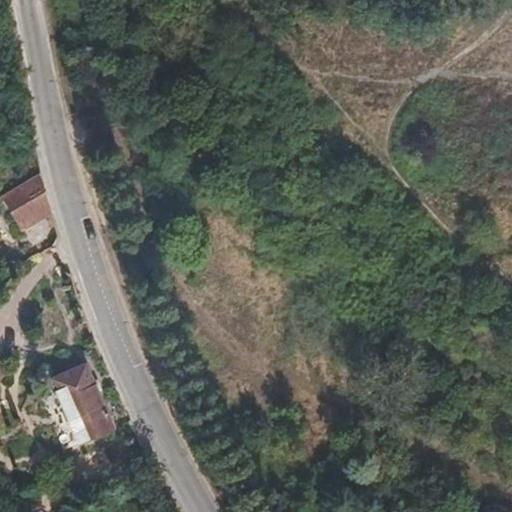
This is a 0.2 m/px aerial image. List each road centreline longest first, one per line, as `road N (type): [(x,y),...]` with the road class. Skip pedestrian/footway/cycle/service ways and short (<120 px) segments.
road 1 (track): [(62,169),(89,163),(138,209),(173,279),(223,341),(511,494)]
road 2 (tertiary): [(26,0),(90,263),(123,351),(206,511)]
